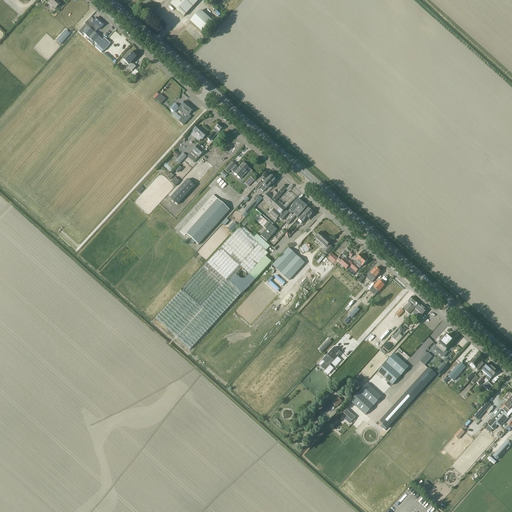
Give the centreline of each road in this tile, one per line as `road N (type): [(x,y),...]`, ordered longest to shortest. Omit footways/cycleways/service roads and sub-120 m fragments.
road 1 (residential): [(198,100),(86,0)]
road 2 (secondary): [(310,177),(207,88)]
road 3 (residential): [(300,190),(198,100)]
road 4 (secondary): [(207,88),(109,0)]
